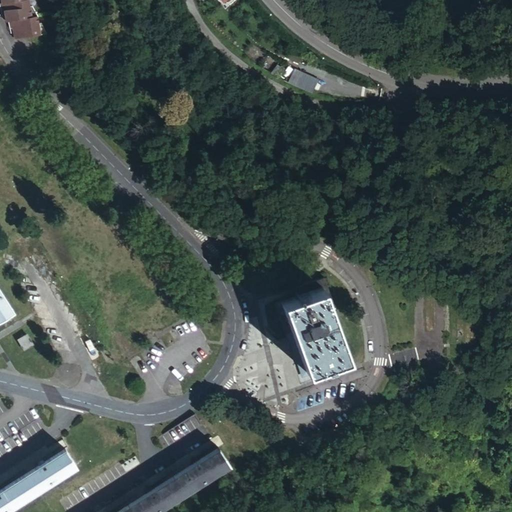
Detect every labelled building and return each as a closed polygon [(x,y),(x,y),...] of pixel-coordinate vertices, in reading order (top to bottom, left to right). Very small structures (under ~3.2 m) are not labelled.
[(13,31),(14,38),(47,32),(41,22),(38,22),(37,15),(31,4),(28,5),(27,0),(0,0),(1,3),(0,2),(0,10),(3,10),(6,10),(7,14),(4,14),(5,21),(7,21),(8,28),(12,27),(15,27),(15,31),(13,31)] [(296,67),(290,81),(313,91),(319,77),(296,67)] [(322,276),(295,286),(297,294),(274,302),(286,336),(292,334),(305,369),(345,355),(329,309),(333,307),(322,276)] [(0,317),(11,310),(0,292),(0,317)] [(31,344),(26,333),(17,338),(23,348),(31,344)] [(0,510),(74,463),(64,447),(0,487),(0,510)] [(151,511),(228,463),(218,447),(116,511),(151,511)]
